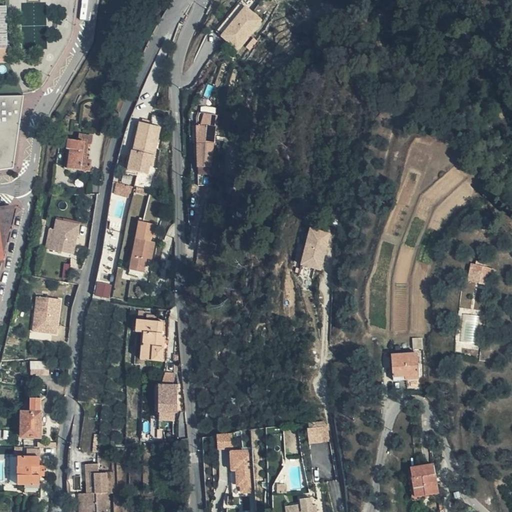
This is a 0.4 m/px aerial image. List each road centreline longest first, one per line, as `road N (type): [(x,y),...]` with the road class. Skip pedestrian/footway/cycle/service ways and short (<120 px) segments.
road 1 (residential): [(56,511),(112,146),(182,0)]
road 2 (residential): [(203,0),(180,57),(178,158),(183,311),(205,511)]
road 3 (residential): [(374,511),(388,421),(400,405),(417,402),(443,421),(489,511)]
road 4 (unclassified): [(89,0),(85,36),(46,103),(24,186)]
road 5 (residential): [(0,312),(28,203),(24,186)]
